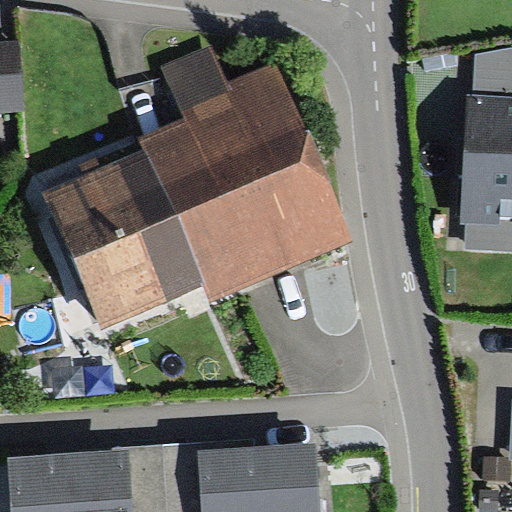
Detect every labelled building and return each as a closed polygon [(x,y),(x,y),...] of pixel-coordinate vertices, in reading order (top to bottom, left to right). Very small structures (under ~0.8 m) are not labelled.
[(0,112),(15,112),(13,50),(0,50),(0,112)] [(466,250),(511,251),(511,55),(479,61),(477,101),(471,100),(466,250)] [(42,197),(98,328),(335,226),(273,83),(226,103),(206,56),(169,72),(191,124),(147,143),(150,151),(42,197)] [(161,511),(158,454),(9,463),(11,511),(161,511)] [(315,511),(311,455),(203,462),(206,511),(315,511)]
